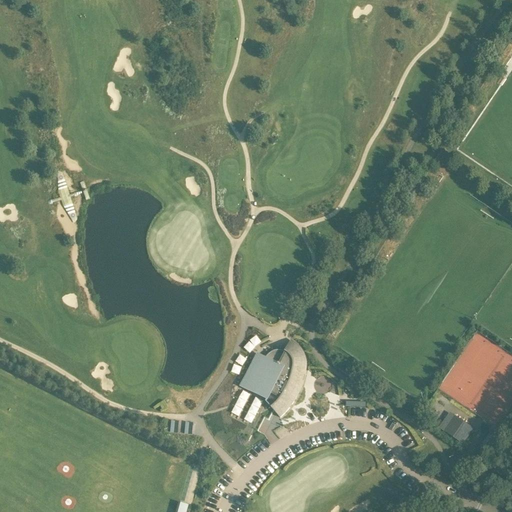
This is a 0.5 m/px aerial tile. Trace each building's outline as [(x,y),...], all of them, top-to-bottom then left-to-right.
[(289,344),(285,351),(282,351),(280,350),(277,350),(275,351),(273,352),(271,352),(269,354),(265,358),(262,361),(260,364),(258,367),(256,370),(254,374),(252,378),(251,381),(250,385),(248,390),(248,391),(267,400),(266,403),(271,408),(274,411),(280,418),(285,413),(288,409),(291,405),(294,401),(297,397),(299,392),(302,385),(298,383),(300,375),(301,372),(302,369),(302,366),(302,364),(301,361),(301,358),(300,356),(299,354),(297,352),(296,350),(295,349),(294,348),(293,347),(291,345),(289,344)] [(231,385),(212,420),(248,440),(262,414),(270,418),(274,411),(271,408),(266,403),(267,400),(248,391),(248,390),(247,393),(231,385)] [(449,415),(440,428),(462,443),(471,430),(449,415)] [(295,416),(283,421),(287,430),(299,425),(295,416)] [(489,434),(481,446),(486,450),(490,444),(492,445),(493,446),(497,440),(496,439),(489,434)]
